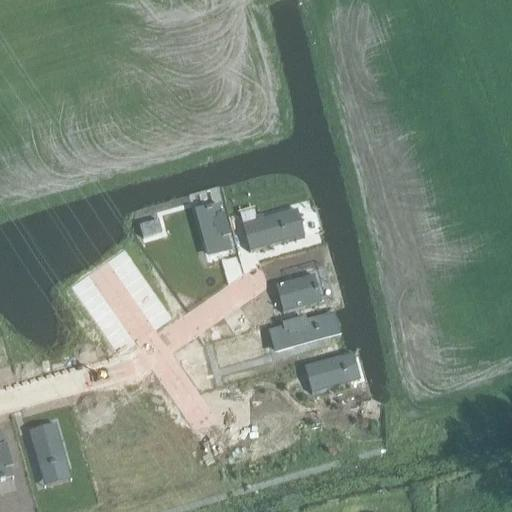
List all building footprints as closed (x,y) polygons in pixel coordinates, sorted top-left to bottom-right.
[(207,213),(199,216),(206,242),(210,258),(230,252),(231,255),(232,254),(219,207),(218,207),(219,210),(212,212),(211,210),(206,211),(207,213)] [(281,217),(243,228),(243,229),(245,228),(252,253),(250,254),(250,255),(289,244),(289,243),(286,244),(283,234),(285,233),(284,228),(282,229),(279,219),(282,218),(281,217)] [(314,278),(276,289),(276,290),(279,289),(286,314),(283,315),(284,316),(322,305),(322,304),(319,305),(316,295),(314,295),(313,291),(315,290),(312,280),(315,279),(314,278)] [(316,321),(269,334),(269,335),(272,334),(274,342),(277,354),(293,350),(319,342),(317,334),(319,334),(318,329),(316,330),(314,323),(317,322),(316,321)] [(343,359),(304,370),(305,371),(307,371),(314,395),(312,396),(312,397),(351,386),(350,385),(348,386),(345,376),(347,376),(345,371),(344,371),(343,368),(341,361),(343,360),(343,359)] [(31,434),(29,435),(40,473),(41,473),(41,470),(51,467),(51,469),(56,468),(56,466),(66,463),(66,466),(67,465),(57,427),(55,427),(56,430),(31,437),(31,434)] [(0,434),(0,436),(0,435),(0,481),(1,483),(6,482),(5,480),(12,478),(13,481),(14,480),(1,433),(0,433),(0,434)]
